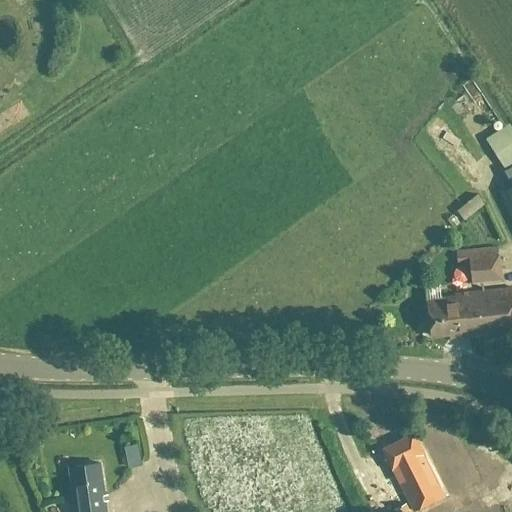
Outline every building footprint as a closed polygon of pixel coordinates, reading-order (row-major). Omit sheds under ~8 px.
[(511,125),(511,124),(490,138),(509,167),(511,164),(511,125)] [(511,187),(499,193),(511,221),(511,187)] [(470,216),(489,206),(483,196),(464,207),(470,216)] [(470,284),(500,281),(496,249),(455,253),(456,265),(468,264),(470,284)] [(426,321),(511,311),(511,294),(511,289),(454,295),(454,298),(440,299),(441,303),(426,305),(427,316),(426,320),(426,321)] [(511,311),(426,321),(427,330),(429,334),(430,337),(455,334),(455,337),(470,335),(470,339),(511,334),(511,311)] [(442,495),(412,434),(380,449),(383,456),(376,460),(383,474),(390,471),(399,488),(401,487),(412,510),(442,495)] [(104,511),(98,465),(68,469),(73,511),(104,511)]
